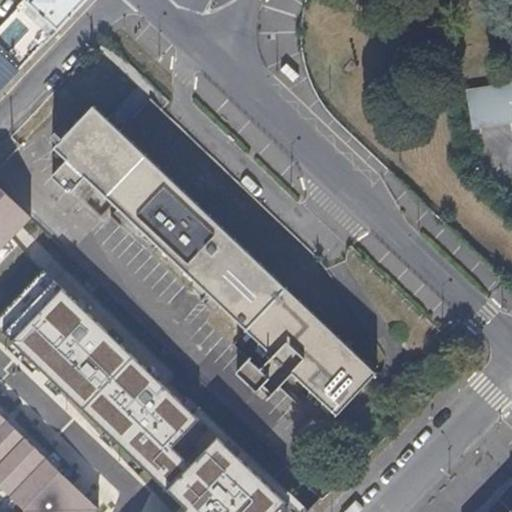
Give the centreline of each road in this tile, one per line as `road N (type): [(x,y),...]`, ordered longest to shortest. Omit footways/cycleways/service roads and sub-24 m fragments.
road 1 (tertiary): [(511,351),(199,51)]
road 2 (unclassified): [(373,511),(511,370)]
road 3 (unclassified): [(100,0),(0,107)]
